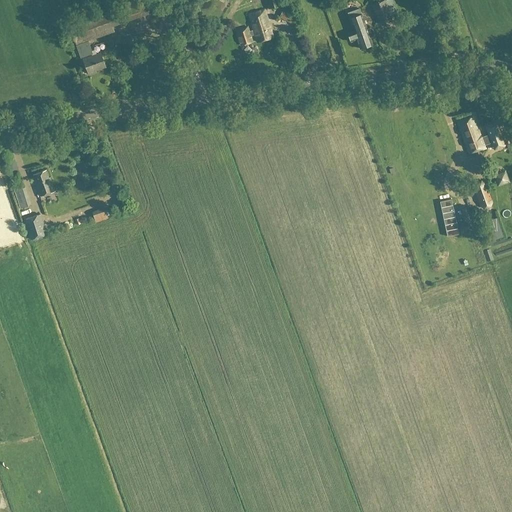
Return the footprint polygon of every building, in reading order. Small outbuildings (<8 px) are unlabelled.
[(133,0),(94,14),(95,17),(67,26),(74,45),(113,32),(109,23),(151,8),(147,0),(133,0)] [(277,0),(263,0),(266,10),(279,6),(277,0)] [(383,0),(371,5),(378,24),(390,19),(383,0)] [(365,28),(365,27),(364,28),(359,14),(357,9),(345,13),(347,19),(352,32),(346,34),(349,42),(356,40),(359,49),(371,45),(369,39),(372,37),(374,34),(372,29),(368,27),(365,28)] [(247,15),(252,31),(248,33),(246,26),(234,30),(239,47),(251,43),(249,37),(254,36),(256,43),(272,38),(263,10),(247,15)] [(278,18),(288,23),(292,16),(282,11),(278,18)] [(119,47),(107,41),(103,51),(114,56),(119,47)] [(74,46),(79,58),(91,54),(87,42),(74,46)] [(99,54),(81,60),(86,74),(88,73),(88,75),(94,73),(94,71),(104,68),(99,54)] [(480,138),(477,130),(472,118),(456,124),(468,156),(484,150),(483,146),(490,144),(493,151),(509,145),(501,122),(496,124),(495,122),(483,126),(487,136),(480,138)] [(32,176),(35,183),(33,184),(38,197),(53,192),(49,178),(48,179),(45,171),(32,176)] [(497,174),(499,183),(508,182),(506,172),(497,174)] [(473,188),(480,208),(483,210),(490,208),(491,204),(485,185),(480,181),(474,183),(473,188)] [(25,188),(12,191),(19,210),(30,207),(25,188)] [(106,206),(93,211),(98,222),(110,217),(106,206)] [(23,220),(30,240),(46,234),(40,214),(23,220)] [(502,237),(496,218),(484,222),(490,241),(502,237)] [(461,233),(468,230),(465,223),(458,226),(461,233)]
